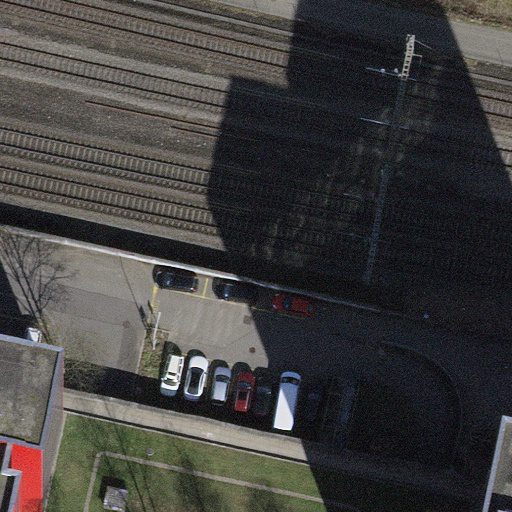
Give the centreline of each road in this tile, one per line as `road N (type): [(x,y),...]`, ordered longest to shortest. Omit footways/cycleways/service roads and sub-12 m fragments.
road 1 (track): [(285,0),(511,49)]
road 2 (residential): [(0,277),(127,307)]
